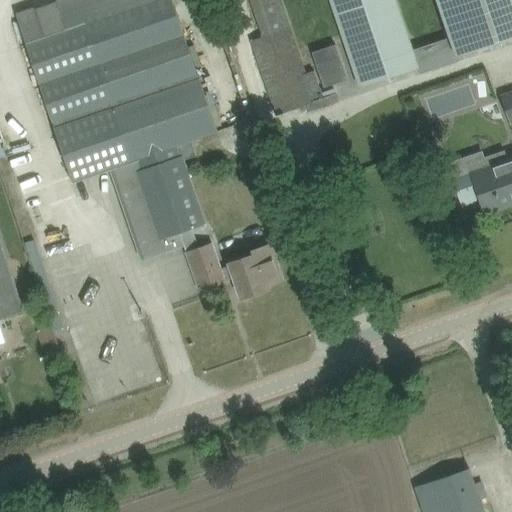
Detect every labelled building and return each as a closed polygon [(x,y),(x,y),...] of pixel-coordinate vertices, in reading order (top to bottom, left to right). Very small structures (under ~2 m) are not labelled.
[(94,0),(60,0),(17,15),(14,16),(69,181),(70,183),(72,182),(73,181),(108,169),(130,161),(109,102),(197,72),(172,0),(158,0),(102,20),(94,0)] [(252,40),(254,44),(277,115),(305,106),(307,113),(340,102),(337,94),(324,98),(315,72),(306,75),(281,0),(250,0),(262,37),(252,40)] [(458,56),(454,57),(449,38),(414,50),(396,0),(329,0),(359,89),(417,70),(419,75),(460,61),(458,56)] [(324,87),(348,79),(336,44),(312,52),(324,87)] [(165,253),(184,246),(185,246),(180,233),(206,224),(184,160),(197,155),(192,140),(218,131),(198,72),(197,72),(109,102),(130,161),(108,169),(112,181),(120,178),(144,246),(160,240),(165,253)] [(511,92),(502,96),(511,123),(511,122),(511,92)] [(472,172),(471,173),(485,213),(511,203),(511,158),(498,163),(494,154),(469,162),(472,172)] [(0,318),(24,311),(0,239),(0,318)] [(220,269),(211,244),(187,253),(194,272),(200,290),(225,282),(225,281),(235,277),(242,298),(267,289),(266,285),(282,279),(270,245),(252,252),(253,256),(230,264),(230,266),(220,269)] [(60,351),(52,329),(39,333),(46,356),(60,351)] [(484,511),(470,470),(451,476),(415,487),(422,506),(423,511),(484,511)]
